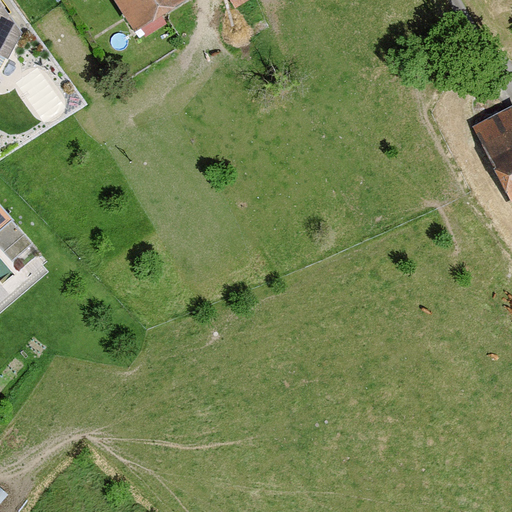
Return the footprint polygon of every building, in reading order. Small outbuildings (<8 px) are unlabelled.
[(0,0),(0,78),(27,32),(2,0),(0,0)] [(101,0),(122,33),(174,0),(101,0)] [(205,0),(219,20),(249,0),(205,0)] [(511,118),(472,138),(510,216),(511,214),(511,118)] [(0,193),(0,234),(20,217),(0,193)]
